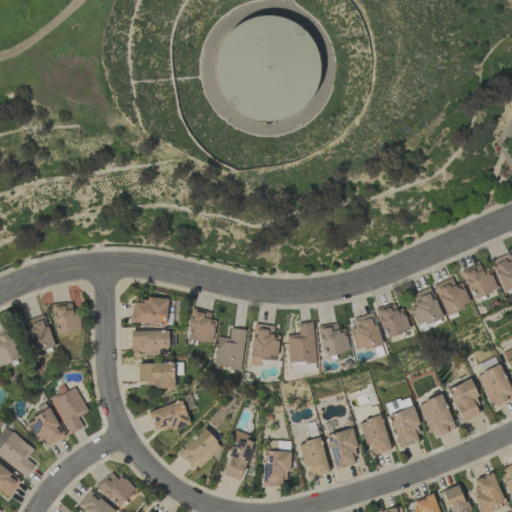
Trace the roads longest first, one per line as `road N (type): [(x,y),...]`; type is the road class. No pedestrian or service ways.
road 1 (residential): [(104,267),(108,394),(122,437),(174,491),(213,509),(304,511),(428,476),(511,435)]
road 2 (residential): [(511,218),(311,293),(104,267),(0,289)]
